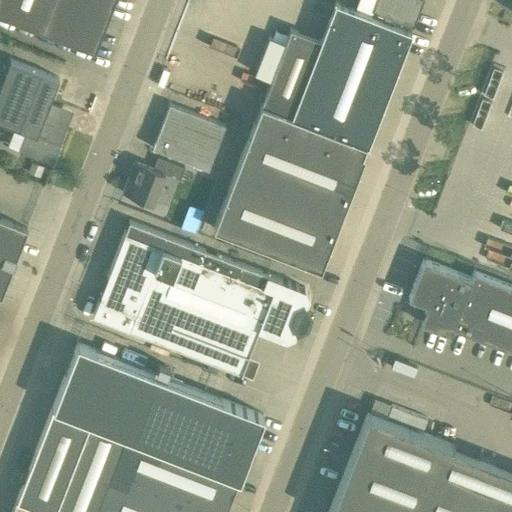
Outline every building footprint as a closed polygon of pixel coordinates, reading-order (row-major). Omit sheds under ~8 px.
[(0,0),(0,16),(94,53),(114,0),(0,0)] [(412,26),(419,7),(417,6),(417,5),(414,0),(376,0),(372,11),(384,16),(382,20),(334,1),(320,39),(290,28),(260,103),(213,226),(320,267),(366,144),(410,31),(391,23),(393,19),(412,26)] [(52,163),(66,127),(42,118),(57,77),(9,59),(0,83),(0,120),(26,131),(18,149),(52,163)] [(207,168),(224,124),(169,103),(152,147),(207,168)] [(180,177),(184,166),(158,156),(153,167),(134,160),(122,191),(151,202),(163,171),(180,177)] [(0,295),(12,266),(13,266),(16,265),(18,261),(16,259),(15,258),(26,228),(0,217),(0,295)] [(124,231),(92,314),(240,371),(246,354),(257,327),(285,338),(293,335),(295,330),(307,325),(311,312),(306,300),(308,296),(304,287),(266,273),(129,219),(124,231)] [(471,277),(423,258),(408,296),(417,300),(414,310),(423,314),(420,321),(449,333),(452,326),(511,349),(511,285),(473,271),(471,277)] [(244,479),(254,453),(248,451),(262,414),(76,342),(15,499),(49,511),(224,511),(238,477),(244,479)] [(511,511),(511,466),(367,410),(327,511),(511,511)] [(337,449),(339,444),(331,441),(329,447),(337,449)]
